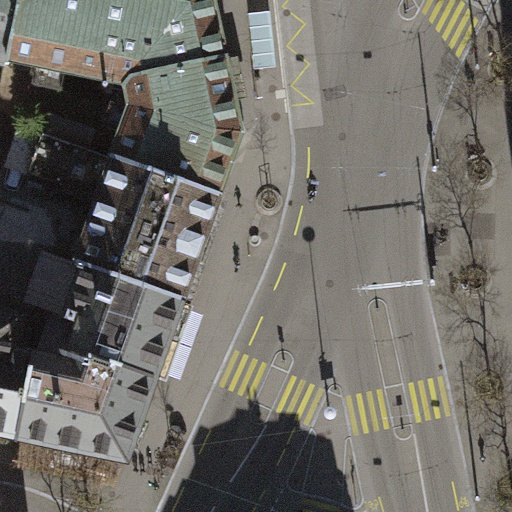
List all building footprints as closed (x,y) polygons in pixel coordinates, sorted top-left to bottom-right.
[(20,0),(0,0),(0,63),(7,65),(8,60),(20,0)] [(20,0),(8,60),(127,84),(126,79),(225,58),(212,0),(20,0)] [(127,84),(131,109),(115,155),(114,158),(219,195),(241,133),(225,58),(126,79),(127,84)] [(219,195),(114,158),(115,155),(42,130),(32,159),(35,160),(29,176),(100,201),(78,262),(85,264),(183,299),(219,195)] [(82,318),(71,350),(114,365),(114,364),(155,378),(183,299),(85,264),(68,313),(82,318)] [(0,432),(18,436),(35,354),(15,350),(21,318),(0,313),(0,432)] [(18,436),(126,459),(155,378),(114,364),(114,365),(71,350),(67,360),(35,354),(18,436)]
